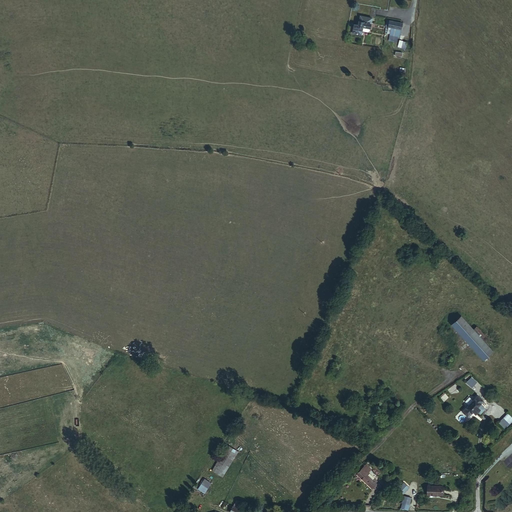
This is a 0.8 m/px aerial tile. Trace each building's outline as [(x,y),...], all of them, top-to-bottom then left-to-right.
[(370,28),(372,18),(360,15),(358,25),(354,24),(352,32),(362,34),(363,26),(370,28)] [(401,29),(402,24),(389,21),(388,27),(401,29)] [(399,40),(397,47),(405,49),(407,42),(399,40)] [(484,335),(476,326),(473,328),(461,316),(452,324),(483,359),(492,351),(481,338),(484,335)] [(451,361),(451,359),(451,358),(451,357),(451,356),(450,355),(449,354),(448,354),(447,354),(445,354),(444,354),(443,355),(442,356),(442,357),(442,358),(442,359),(442,361),(443,362),(444,362),(445,363),(446,363),(447,363),(448,363),(449,362),(450,362),(451,361)] [(480,413),(484,409),(479,404),(483,401),(477,396),(462,412),(467,417),(472,412),(474,414),(478,411),(480,413)] [(498,422),(505,429),(511,421),(511,416),(507,412),(498,422)] [(239,452),(228,445),(213,471),(223,477),(239,452)] [(511,466),(505,459),(503,461),(509,468),(511,466)] [(370,473),(372,471),(366,466),(361,472),(375,485),(377,483),(375,481),(376,479),(370,473)] [(375,485),(361,472),(360,473),(358,476),(372,489),(375,485)] [(205,494),(207,490),(211,484),(205,481),(202,487),(200,486),(197,491),(204,495),(204,494),(205,494)] [(408,490),(403,485),(397,491),(402,496),(408,490)] [(442,498),(442,488),(428,488),(428,498),(442,498)] [(410,506),(412,501),(405,498),(403,500),(410,506)] [(409,507),(410,506),(403,500),(397,511),(404,511),(407,507),(409,507)]
